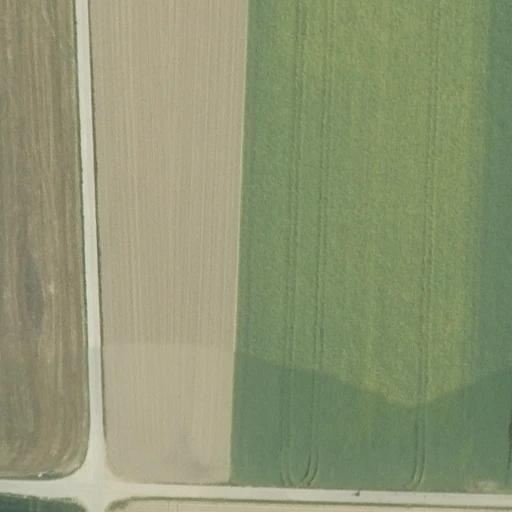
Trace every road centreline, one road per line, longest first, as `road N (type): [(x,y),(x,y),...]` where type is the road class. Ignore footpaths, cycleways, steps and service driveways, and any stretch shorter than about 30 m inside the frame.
road 1 (track): [(95,491),(99,179),(90,0)]
road 2 (track): [(511,507),(95,491)]
